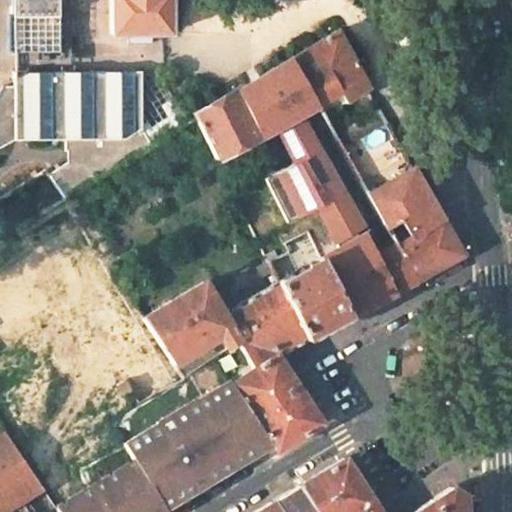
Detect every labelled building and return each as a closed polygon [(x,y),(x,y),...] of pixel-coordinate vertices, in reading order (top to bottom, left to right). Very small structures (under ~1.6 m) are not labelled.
[(56,51),(56,0),(8,0),(9,51),(56,51)] [(109,0),(110,33),(126,33),(149,33),(168,33),(168,0),(109,0)] [(336,30),(290,58),(316,104),(338,91),(344,102),(368,88),(336,30)] [(126,42),(149,41),(149,33),(126,33),(126,42)] [(334,135),(316,104),(290,58),(235,91),(257,136),(268,156),(292,203),(338,178),(328,160),(343,151),(342,149),(334,135)] [(89,184),(147,148),(140,127),(139,81),(139,70),(127,71),(12,73),(11,78),(12,78),(13,87),(3,88),(0,91),(0,147),(12,140),(63,139),(63,149),(66,149),(66,161),(49,176),(64,199),(89,184)] [(235,91),(196,116),(211,146),(216,157),(257,136),(235,91)] [(167,136),(178,128),(185,124),(175,106),(140,127),(147,148),(167,136)] [(380,110),(334,135),(342,149),(387,122),(380,110)] [(185,124),(178,128),(193,156),(211,146),(196,116),(185,124)] [(89,184),(64,199),(79,222),(80,223),(93,215),(193,156),(178,128),(167,136),(147,148),(89,184)] [(292,203),(268,156),(225,176),(259,244),(279,232),(286,245),(287,245),(308,235),(296,212),(292,203)] [(411,167),(366,192),(387,227),(405,217),(415,234),(397,244),(417,279),(462,255),(411,167)] [(325,269),(390,233),(387,227),(366,192),(360,181),(359,179),(296,212),(308,235),(319,257),(325,269)] [(93,215),(80,223),(112,270),(125,263),(93,215)] [(279,232),(259,244),(267,261),(269,263),(289,252),(287,249),(286,245),(279,232)] [(348,317),(417,279),(397,244),(390,233),(325,269),(348,317)] [(319,257),(277,281),(306,339),(348,317),(325,269),(319,257)] [(306,339),(277,281),(227,310),(222,313),(203,282),(143,317),(152,331),(167,354),(182,377),(214,357),(237,345),(252,369),(276,354),(306,339)] [(252,369),(230,383),(269,443),(274,452),(322,423),(277,355),(276,354),(252,369)] [(115,384),(120,392),(128,388),(123,379),(115,384)] [(196,398),(139,432),(123,442),(135,461),(125,467),(156,511),(181,496),(237,462),(269,443),(230,383),(229,380),(196,398)] [(41,488),(4,434),(0,436),(0,511),(5,510),(35,491),(41,488)] [(356,511),(357,511),(356,511),(379,511),(373,502),(344,457),(298,485),(317,511),(356,511)] [(125,467),(55,509),(57,511),(154,511),(156,511),(125,467)] [(317,511),(298,485),(271,501),(277,511),(317,511)] [(463,511),(463,493),(449,486),(410,511),(463,511)] [(277,511),(271,501),(252,511),(277,511)]
